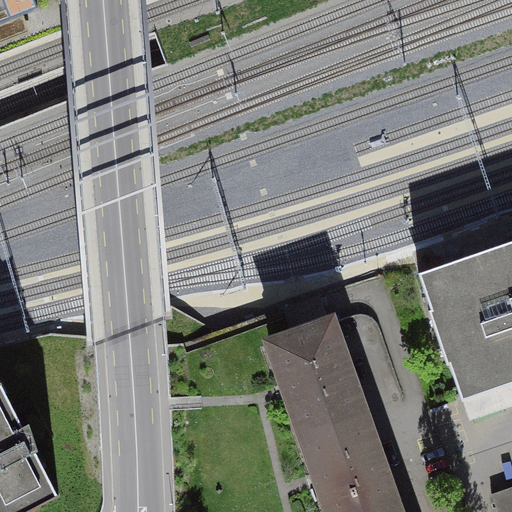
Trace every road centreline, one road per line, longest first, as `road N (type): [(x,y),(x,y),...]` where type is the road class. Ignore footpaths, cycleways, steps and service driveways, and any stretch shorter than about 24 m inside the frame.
road 1 (tertiary): [(104,0),(128,322)]
road 2 (tertiary): [(139,511),(128,322)]
